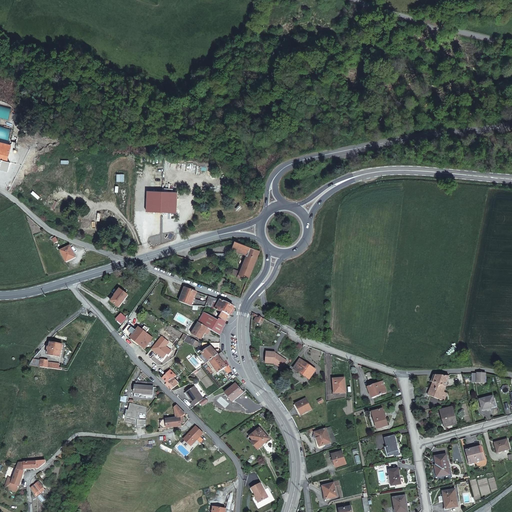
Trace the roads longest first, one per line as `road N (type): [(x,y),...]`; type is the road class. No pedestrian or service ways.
road 1 (unclassified): [(511,372),(374,365),(245,307)]
road 2 (secondary): [(511,121),(335,152),(276,172)]
road 3 (residential): [(196,418),(147,436),(73,436),(30,474),(31,511)]
road 4 (secondary): [(288,511),(297,449),(248,365),(245,307)]
road 5 (secondary): [(491,177),(368,170),(294,205)]
road 6 (secondary): [(309,224),(331,193),(363,178),(491,177)]
road 7 (residential): [(68,280),(196,418)]
road 8 (unclassified): [(357,0),(511,44)]
road 9 (unclassified): [(121,263),(63,237),(0,192)]
road 10 (unclassified): [(245,307),(121,263)]
